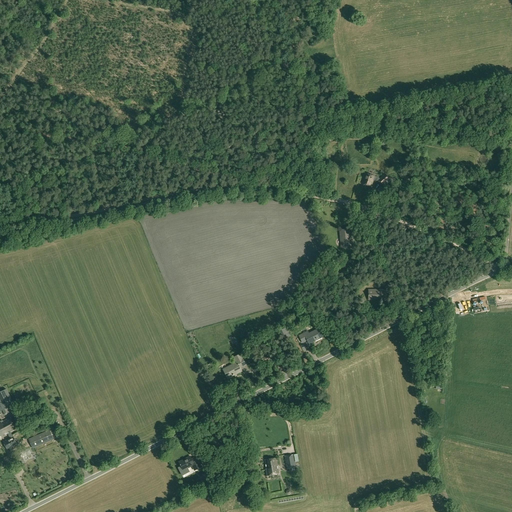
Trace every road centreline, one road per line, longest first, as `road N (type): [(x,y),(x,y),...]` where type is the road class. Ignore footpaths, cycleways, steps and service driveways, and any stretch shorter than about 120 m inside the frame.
road 1 (unclassified): [(23,511),(511,267)]
road 2 (track): [(0,222),(255,184),(353,203),(500,269)]
road 3 (track): [(353,206),(406,315)]
